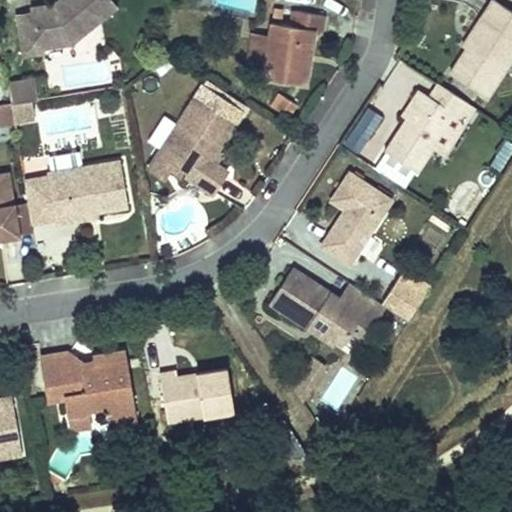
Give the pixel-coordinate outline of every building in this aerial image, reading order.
[(15,62),(34,59),(33,50),(48,48),(47,39),(56,38),(68,30),(72,37),(103,15),(92,0),(65,0),(58,5),(61,9),(53,15),(50,11),(27,15),(28,20),(9,22),(14,58),(15,62)] [(58,5),(50,11),(53,15),(61,9),(58,5)] [(511,21),(488,5),(463,44),(468,47),(444,83),(481,107),(511,58),(511,21)] [(286,39),(267,36),(265,49),(260,79),(258,91),(304,98),(314,44),(321,45),(324,27),(288,21),(286,39)] [(47,39),(48,48),(57,47),(72,37),(68,30),(56,38),(47,39)] [(260,79),(265,49),(247,46),(242,76),(260,79)] [(166,71),(157,64),(147,77),(157,84),(166,71)] [(457,122),(466,110),(431,87),(421,102),(416,99),(379,155),(411,176),(449,117),(457,122)] [(5,92),(8,112),(32,108),(29,88),(5,92)] [(189,100),(152,156),(178,173),(183,177),(179,182),(207,201),(223,177),(207,165),(231,129),(189,100)] [(296,112),(283,104),(275,116),(287,124),(296,112)] [(8,112),(0,113),(0,135),(12,134),(8,112)] [(178,173),(152,156),(141,172),(156,182),(161,174),(172,182),(178,173)] [(43,181),(52,230),(70,227),(70,223),(95,218),(120,214),(112,169),(43,181)] [(316,256),(345,275),(389,205),(350,180),(331,209),(343,216),(316,256)] [(0,183),(0,247),(10,246),(6,216),(2,183),(0,183)] [(29,244),(25,214),(6,216),(10,246),(29,244)] [(95,218),(70,223),(70,227),(96,223),(95,218)] [(409,319),(429,282),(401,267),(381,305),(409,319)] [(385,314),(350,292),(339,309),(288,276),(267,308),(302,330),(306,325),(345,350),(362,324),(374,332),(385,314)] [(364,346),(374,332),(362,324),(353,339),(364,346)] [(68,362),(39,367),(46,402),(57,400),(61,420),(83,417),(85,412),(106,425),(108,434),(136,429),(124,361),(93,366),(94,373),(81,376),(80,371),(68,362)] [(170,385),(169,378),(156,380),(165,432),(226,422),(219,377),(170,385)] [(0,466),(15,464),(5,404),(0,404),(0,466)] [(61,420),(63,435),(85,431),(83,417),(61,420)]
